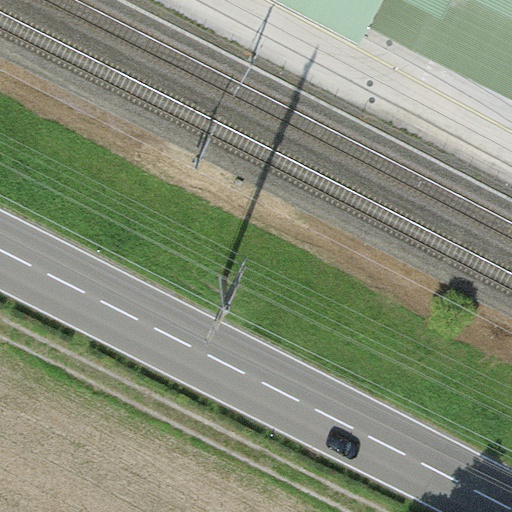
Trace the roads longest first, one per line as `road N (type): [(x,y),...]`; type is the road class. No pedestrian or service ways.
road 1 (primary): [(0,246),(511,508)]
road 2 (track): [(375,511),(0,322)]
